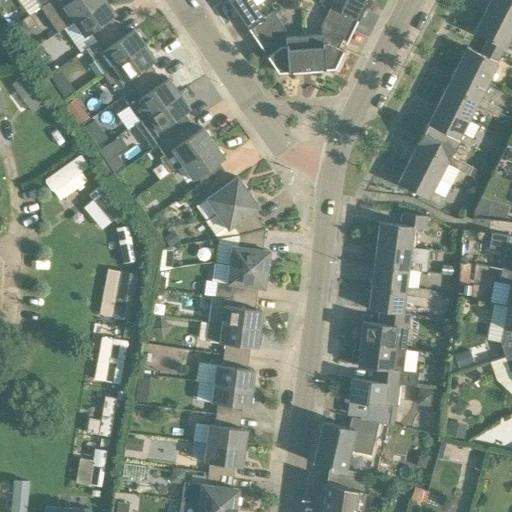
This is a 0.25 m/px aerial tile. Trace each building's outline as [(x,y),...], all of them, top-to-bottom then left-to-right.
[(35,0),(41,8),(52,0),(35,0)] [(74,22),(104,0),(52,0),(41,8),(58,33),(74,22)] [(104,0),(74,22),(85,37),(90,33),(97,43),(117,28),(111,19),(115,16),(104,0)] [(260,35),(280,22),(273,12),(264,18),(251,0),(227,0),(248,29),(251,27),(258,35),(253,39),(254,40),(260,35)] [(368,0),(346,0),(340,13),(330,8),(325,18),(353,32),(354,31),(348,29),(354,19),(358,21),(368,0)] [(511,4),(504,0),(490,0),(484,13),(511,26),(511,4)] [(489,50),(500,56),(504,49),(511,34),(511,26),(484,13),(474,34),(493,43),(489,50)] [(353,32),(325,18),(321,27),(321,36),(303,37),(306,71),(334,69),(344,50),(342,50),(342,52),(337,50),(348,30),(353,33),(353,32)] [(29,31),(22,20),(12,28),(19,38),(29,31)] [(306,71),(303,37),(286,38),(285,30),(280,22),(260,35),(270,54),(267,56),(266,55),(266,56),(278,73),(306,71)] [(117,28),(97,43),(86,50),(103,75),(144,46),(133,30),(123,37),(117,28)] [(123,98),(156,74),(150,65),(155,61),(144,46),(103,75),(114,89),(116,88),(123,98)] [(496,63),(500,56),(489,50),(485,58),(466,48),(456,68),(487,84),(497,64),(496,63)] [(456,68),(446,87),(477,103),(475,107),(486,112),(490,105),(479,99),(487,84),(456,68)] [(32,112),(45,106),(30,73),(17,79),(32,112)] [(148,116),(179,95),(168,79),(162,83),(156,74),(123,98),(140,122),(148,116)] [(0,75),(0,110),(9,108),(0,75)] [(67,82),(57,88),(63,98),(73,91),(67,82)] [(446,87),(436,107),(467,122),(475,107),(477,103),(446,87)] [(179,95),(148,116),(159,132),(164,129),(170,138),(190,123),(184,114),(190,110),(179,95)] [(490,105),(486,112),(497,118),(501,110),(490,105)] [(467,122),(436,107),(427,125),(458,141),(458,142),(468,147),(472,139),(461,134),(467,122)] [(82,108),(72,115),(79,125),(89,118),(82,108)] [(68,154),(80,145),(57,116),(45,125),(68,154)] [(91,136),(101,130),(94,120),(85,127),(91,136)] [(190,123),(170,138),(159,146),(164,154),(160,157),(172,173),(183,166),(213,144),(202,128),(197,132),(190,123)] [(458,141),(427,125),(416,145),(417,146),(447,161),(446,164),(457,170),(461,162),(450,157),(458,142),(458,141)] [(204,187),(225,172),(218,163),(224,159),(213,144),(183,166),(193,181),(198,178),(204,187)] [(438,180),(446,164),(447,161),(417,146),(407,164),(438,180)] [(49,175),(65,198),(100,174),(84,151),(49,175)] [(117,156),(106,163),(114,174),(124,166),(117,156)] [(461,162),(457,170),(468,176),(472,168),(461,162)] [(438,180),(407,164),(397,184),(439,205),(443,197),(432,192),(438,180)] [(217,215),(248,193),(237,177),(231,181),(225,172),(204,187),(211,196),(206,199),(217,215)] [(84,201),(105,228),(127,211),(105,184),(84,201)] [(248,193),(217,215),(206,223),(218,241),(265,230),(253,212),(258,208),(248,193)] [(379,223),(376,245),(410,249),(413,228),(425,230),(427,217),(402,214),(400,225),(379,223)] [(127,262),(139,259),(132,223),(119,225),(127,262)] [(170,247),(181,240),(174,230),(163,237),(170,247)] [(265,230),(218,241),(215,264),(229,266),(266,271),(269,251),(262,250),(265,230)] [(410,249),(376,245),(374,266),(408,270),(420,272),(421,263),(409,262),(410,249)] [(441,275),(452,276),(453,266),(443,265),(441,275)] [(131,319),(140,272),(110,266),(101,313),(131,319)] [(266,271),(229,266),(227,284),(217,283),(215,294),(256,300),(257,288),(264,289),(266,271)] [(417,298),(418,289),(406,287),(408,270),(374,266),(370,292),(404,296),(417,298)] [(511,272),(501,271),(499,283),(511,285),(507,307),(511,307),(511,272)] [(156,288),(164,288),(165,278),(158,277),(156,288)] [(460,297),(470,297),(471,287),(460,287),(460,297)] [(418,289),(417,298),(429,299),(430,290),(418,289)] [(165,297),(166,291),(152,290),(152,303),(158,304),(165,297)] [(404,296),(370,292),(368,310),(384,312),(402,314),(404,296)] [(256,300),(215,294),(213,294),(209,324),(259,330),(261,311),(254,310),(256,300)] [(500,345),(505,358),(511,356),(511,307),(507,307),(500,345)] [(410,315),(402,314),(384,312),(383,325),(362,322),(360,344),(395,349),(398,327),(408,329),(410,315)] [(136,323),(125,321),(122,338),(132,340),(136,323)] [(223,356),(248,359),(250,347),(256,348),(259,330),(209,324),(207,342),(225,344),(223,356)] [(395,349),(360,344),(357,366),(377,369),(375,381),(370,380),(370,382),(400,385),(417,387),(418,374),(392,370),(395,349)] [(460,367),(474,362),(470,350),(456,355),(460,367)] [(248,359),(223,356),(222,366),(216,366),(214,385),(251,390),(254,370),(247,370),(248,359)] [(148,390),(148,378),(137,377),(136,389),(148,390)] [(400,385),(370,382),(351,379),(348,401),(369,404),(367,422),(390,426),(392,406),(397,407),(400,385)] [(251,390),(214,385),(211,403),(217,404),(215,416),(240,419),(242,407),(249,408),(251,390)] [(240,419),(215,416),(214,426),(209,425),(206,445),(243,450),(246,430),(239,429),(240,419)] [(464,439),(467,424),(449,420),(446,435),(464,439)] [(312,463),(329,467),(344,471),(348,451),(381,459),(385,440),(353,433),(353,430),(322,423),(312,463)] [(141,451),(143,439),(127,437),(125,449),(141,451)] [(109,440),(100,439),(99,448),(108,449),(109,440)] [(243,450),(206,445),(204,463),(209,463),(208,475),(233,478),(234,466),(241,467),(243,450)] [(321,511),(355,511),(356,511),(358,511),(367,511),(375,478),(344,471),(329,467),(327,483),(326,483),(321,511)] [(206,485),(185,482),(182,502),(198,504),(236,509),(238,489),(231,489),(233,478),(208,475),(206,485)] [(15,476),(14,511),(31,511),(32,476),(15,476)] [(414,487),(410,499),(419,502),(423,489),(414,487)] [(235,511),(236,509),(198,504),(182,502),(180,511),(235,511)]
